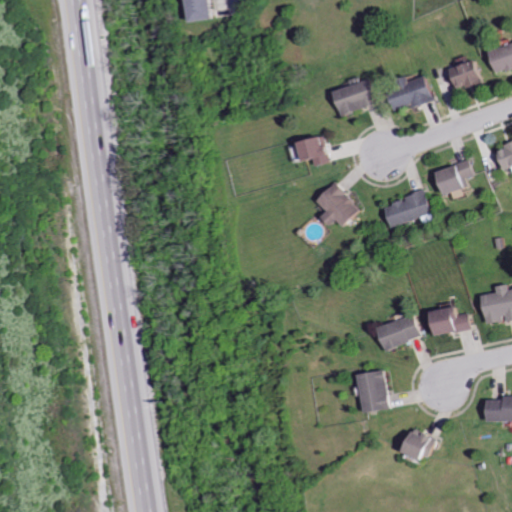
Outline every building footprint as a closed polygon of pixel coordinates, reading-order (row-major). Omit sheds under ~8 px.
[(212,0),(215,16),(194,19),(191,0),(212,0)] [(511,72),(511,38),(491,46),(501,74),(510,70),(511,73),(511,72)] [(471,90),(487,84),(479,62),(453,71),(460,90),(470,86),(471,90)] [(440,101),(430,74),(414,79),(413,75),(400,80),(403,85),(393,89),(401,112),(423,104),(424,107),(440,101)] [(384,105),(375,81),(340,93),(348,118),(384,105)] [(321,170),(335,167),(328,138),(300,144),(305,164),(319,160),(321,170)] [(504,173),(511,169),(511,141),(503,145),(505,149),(496,152),(504,173)] [(471,187),(468,178),(477,174),(472,158),(438,171),(447,196),(471,187)] [(352,227),(366,214),(356,204),(359,202),(351,193),(353,191),(343,180),(323,200),(333,210),(325,217),(332,224),(341,216),(352,227)] [(397,228),(438,214),(428,188),(406,196),(408,201),(405,202),(404,199),(394,203),(396,207),(390,209),(397,228)] [(511,323),(511,322),(511,284),(500,286),(501,293),(487,295),(492,324),(507,322),(506,317),(510,316),(511,323)] [(462,336),(479,333),(476,316),(462,318),(461,310),(436,315),(440,337),(460,334),(462,336)] [(393,353),(413,345),(412,342),(426,336),(418,315),(383,330),(393,353)] [(371,415),(396,411),(390,373),(365,377),(371,415)] [(491,421),(511,421),(511,393),(504,393),(504,398),(492,397),(491,421)] [(433,461),(444,444),(420,428),(405,449),(424,462),(427,457),(433,461)]
